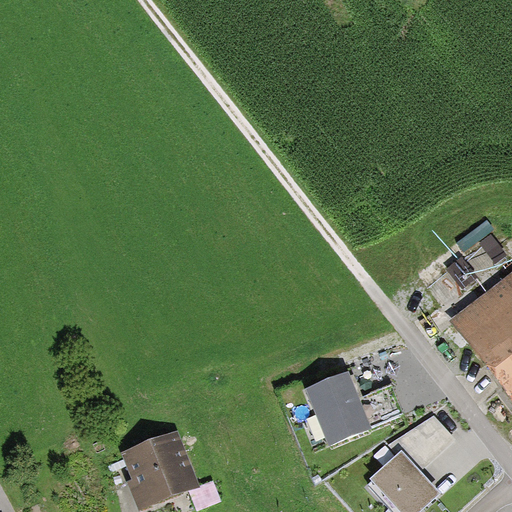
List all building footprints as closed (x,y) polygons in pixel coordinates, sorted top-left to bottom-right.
[(511,278),(452,323),(511,402),(511,278)] [(353,375),(305,395),(328,450),(406,418),(392,385),(362,397),(353,375)] [(396,454),(402,450),(421,471),(457,439),(434,415),(388,445),(396,454)] [(114,461),(136,509),(183,488),(160,439),(114,461)] [(421,471),(402,450),(396,454),(370,478),(400,511),(419,511),(441,493),(421,471)]
